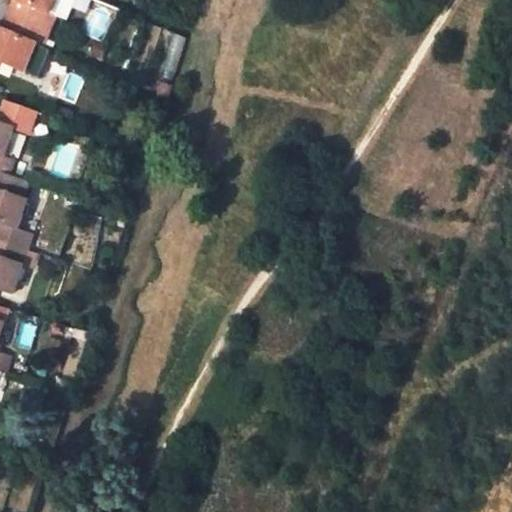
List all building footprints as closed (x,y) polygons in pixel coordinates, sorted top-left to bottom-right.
[(49,12),(54,0),(14,0),(2,28),(34,41),(40,27),(46,30),(52,13),(49,12)] [(55,34),(68,0),(54,0),(49,12),(52,13),(46,30),(55,34)] [(0,60),(40,77),(52,49),(40,44),(34,41),(2,28),(0,26),(0,60)] [(46,30),(40,27),(34,41),(40,44),(46,30)] [(0,123),(0,172),(10,176),(15,161),(5,157),(15,128),(0,123)] [(0,172),(0,223),(18,230),(29,201),(24,199),(29,182),(10,176),(0,172)] [(18,230),(0,223),(0,238),(30,249),(34,236),(18,230)] [(0,290),(15,295),(25,263),(30,249),(0,238),(0,290)] [(30,249),(25,263),(35,267),(39,252),(30,249)] [(0,371),(8,374),(13,357),(1,354),(0,358),(0,371)]
